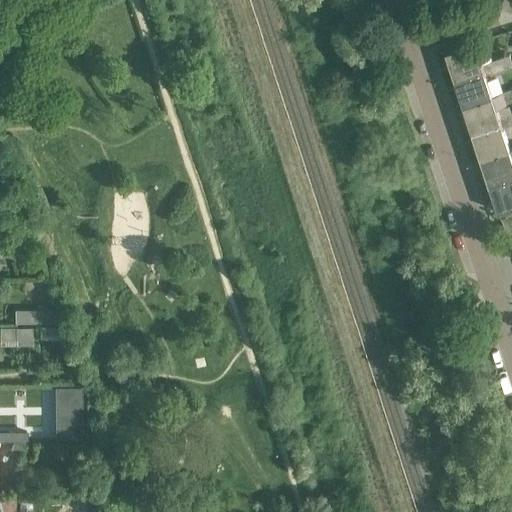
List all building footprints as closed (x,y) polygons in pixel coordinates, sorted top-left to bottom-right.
[(484,69),(483,63),(475,41),(446,51),(455,78),(484,69)] [(511,66),(511,60),(510,54),(496,59),(500,70),(511,66)] [(486,74),(500,70),(496,59),(483,63),(484,69),(455,78),(464,106),(493,96),(486,74)] [(502,121),(500,116),(493,96),(464,106),(472,131),(502,121)] [(504,127),(511,124),(511,112),(500,116),(502,121),(472,131),(481,158),(510,148),(504,127)] [(511,177),(511,153),(511,149),(510,148),(481,158),(490,185),(511,177)] [(511,177),(490,185),(499,212),(511,207),(511,177)] [(57,309),(35,309),(36,322),(61,322),(57,309)] [(32,327),(17,327),(17,344),(32,344),(32,327)] [(82,387),(56,388),(57,437),(83,437),(82,387)] [(14,430),(0,430),(0,440),(14,441),(14,430)] [(14,441),(11,451),(27,451),(27,441),(14,441)] [(16,511),(16,497),(0,497),(0,511),(16,511)] [(88,511),(89,498),(74,498),(73,511),(88,511)]
